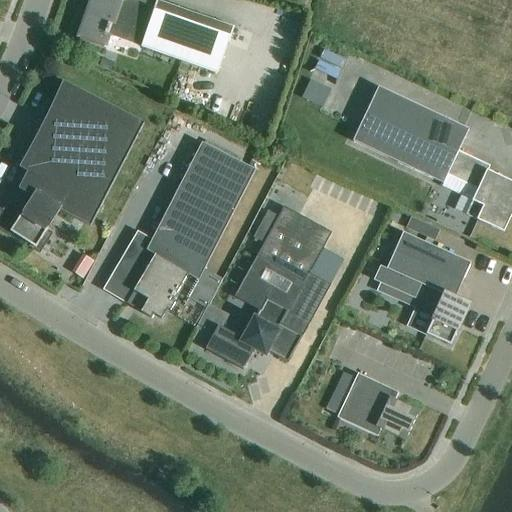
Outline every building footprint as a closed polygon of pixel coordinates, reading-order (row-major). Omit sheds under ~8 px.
[(121,0),(93,0),(79,42),(103,51),(109,35),(127,42),(131,30),(146,36),(141,49),(217,76),(228,45),(229,45),(234,29),(157,2),(153,11),(121,0)] [(32,198),(22,215),(7,205),(0,215),(0,226),(38,251),(48,236),(46,234),(59,212),(90,228),(144,124),(63,82),(54,100),(46,119),(37,137),(28,154),(19,169),(27,173),(18,191),(32,198)] [(352,143),(443,185),(447,177),(477,191),(465,216),(503,234),(511,215),(511,183),(488,172),(490,168),(458,153),(468,131),(378,88),(352,143)] [(198,282),(255,171),(202,144),(152,241),(137,233),(103,291),(127,306),(130,302),(139,307),(136,311),(150,319),(153,315),(161,320),(167,310),(170,312),(175,304),(172,303),(187,276),(198,282)] [(207,348),(206,351),(243,372),(255,351),(265,356),(267,353),(288,364),(331,286),(310,275),(320,255),(332,234),(284,208),(278,218),(268,212),(253,239),(264,245),(234,298),(259,312),(243,341),(218,327),(213,337),(207,348)] [(434,242),(439,232),(411,219),(407,229),(434,242)] [(454,299),(470,264),(403,234),(377,291),(434,317),(426,336),(450,347),(469,306),(454,299)] [(182,315),(198,323),(207,305),(191,297),(182,315)] [(199,328),(192,340),(207,348),(213,337),(199,328)] [(381,431),(405,443),(419,413),(395,401),(398,394),(358,375),(337,419),(377,438),(381,431)]
